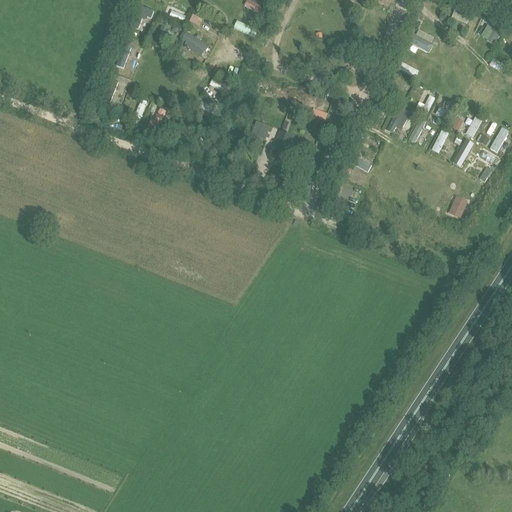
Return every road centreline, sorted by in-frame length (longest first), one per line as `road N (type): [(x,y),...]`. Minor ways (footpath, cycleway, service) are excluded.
road 1 (track): [(445,268),(0,100)]
road 2 (trunk): [(350,511),(511,268)]
road 3 (unknown): [(303,214),(403,0)]
road 4 (track): [(392,511),(511,331)]
